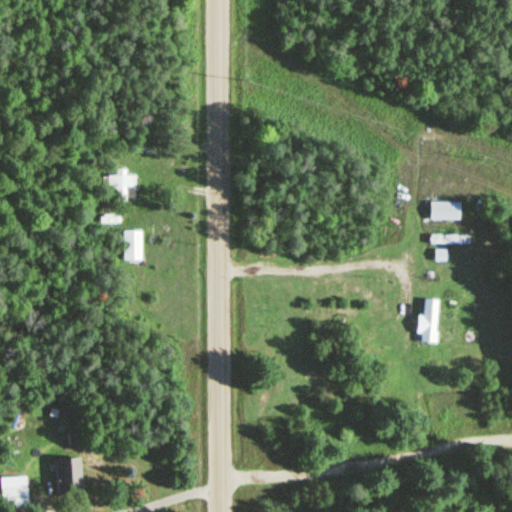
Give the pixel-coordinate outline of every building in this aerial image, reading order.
[(116,206),(126,206),(127,188),(135,188),(136,176),(126,175),(126,169),(116,169),(116,177),(103,177),(103,188),(116,188),(116,206)] [(428,203),(428,221),(458,221),(458,203),(428,203)] [(122,262),(141,262),(141,231),(122,231),(122,262)] [(429,245),(459,245),(459,237),(429,237),(429,245)] [(436,300),(421,300),(421,315),(416,315),(416,344),(435,344),(436,300)] [(55,459),(57,495),(83,494),(81,458),(55,459)] [(27,488),(0,487),(0,507),(27,508),(27,488)]
